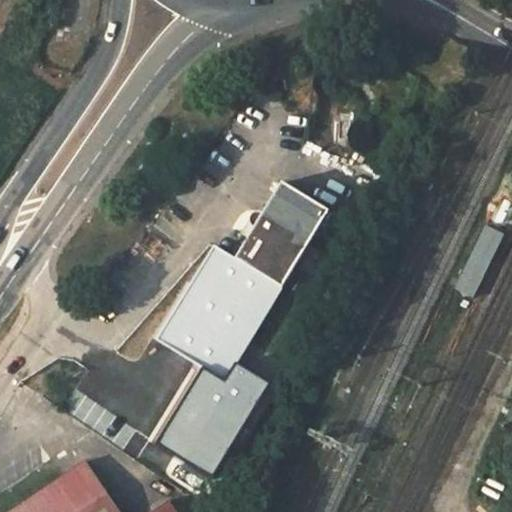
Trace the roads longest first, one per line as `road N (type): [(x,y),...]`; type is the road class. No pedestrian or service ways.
road 1 (secondary): [(0,293),(155,72),(196,28),(234,8)]
road 2 (secondary): [(116,0),(101,59),(0,209)]
